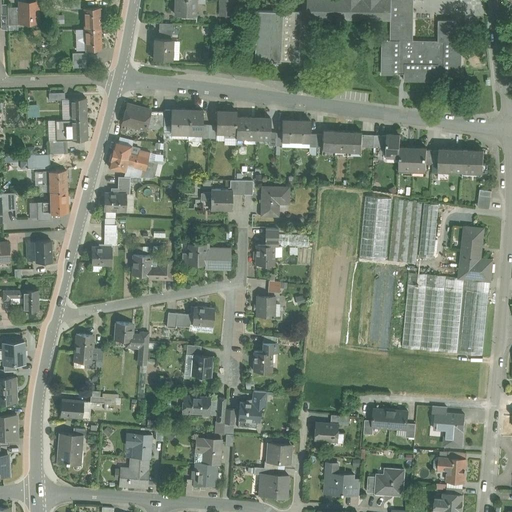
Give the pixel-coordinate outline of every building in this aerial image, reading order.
[(63,10),(63,9),(63,2),(80,1),(80,0),(54,0),(54,11),(63,10)] [(196,0),(177,0),(178,6),(175,6),(174,14),(184,14),(184,18),(195,18),(195,15),(196,15),(196,0)] [(438,40),(413,40),(413,0),(307,0),(307,18),(390,19),(390,39),(388,39),(388,38),(384,38),(384,39),(382,39),(381,74),(399,74),(399,73),(404,73),(404,80),(438,81),(439,73),(444,74),(443,75),(461,75),(462,41),(456,41),(456,20),(438,20),(438,40)] [(37,2),(20,2),(20,7),(21,22),(38,21),(37,2)] [(20,7),(7,7),(8,25),(19,24),(18,22),(21,22),(20,7)] [(100,7),(84,8),(84,29),(101,28),(100,7)] [(301,11),(258,9),(256,59),(299,61),(301,11)] [(172,23),(159,23),(158,38),(171,39),(172,23)] [(101,28),(84,29),(85,50),(102,49),(101,28)] [(77,50),(85,50),(84,29),(76,29),(77,50)] [(158,38),(155,38),(154,59),(172,60),(173,41),(173,39),(171,39),(158,38)] [(481,48),(471,48),(472,66),(482,66),(481,48)] [(86,98),(70,98),(71,119),(87,119),(86,98)] [(27,116),(39,116),(39,103),(27,104),(27,116)] [(151,109),(127,103),(122,123),(145,129),(146,127),(150,111),(151,109)] [(189,110),(171,109),(171,110),(171,126),(170,132),(188,132),(189,110)] [(203,110),(189,110),(188,132),(202,133),(203,124),(203,110)] [(237,111),(217,110),(216,124),(216,132),(217,132),(225,132),(224,136),(236,137),(236,117),(237,111)] [(164,111),(150,111),(146,127),(163,131),(164,125),(164,111)] [(256,117),(236,117),(236,137),(256,137),(256,117)] [(271,118),(256,117),(256,137),(270,138),(270,132),(271,118)] [(87,119),(71,119),(70,119),(56,120),(57,138),(66,137),(66,140),(71,140),(88,140),(87,119)] [(296,120),(282,120),(282,133),(281,140),(282,140),(296,140),(296,120)] [(311,121),(296,120),(296,140),(309,140),(310,140),(310,133),(311,121)] [(216,124),(209,124),(208,138),(216,139),(217,132),(216,132),(216,124)] [(336,131),(323,131),(323,130),(323,134),(322,147),(322,149),(323,149),(335,149),(336,131)] [(349,132),(336,131),(335,149),(348,150),(349,132)] [(216,139),(216,141),(224,141),(224,146),(235,146),(236,137),(224,136),(225,132),(217,132),(216,139)] [(362,132),(349,132),(348,150),(361,151),(362,151),(362,146),(362,134),(363,132),(362,132)] [(400,134),(387,133),(387,135),(386,147),(386,155),(400,156),(400,146),(400,134)] [(63,140),(49,141),(49,154),(64,153),(63,140)] [(132,146),(115,141),(112,154),(130,159),(148,160),(150,152),(139,150),(140,148),(132,146)] [(413,147),(400,146),(400,156),(399,168),(412,169),(413,147)] [(427,148),(413,147),(412,169),(426,170),(426,164),(427,150),(427,148)] [(463,149),(439,148),(439,150),(438,164),(438,169),(462,170),(463,149)] [(484,150),(463,149),(462,170),(483,171),(484,150)] [(35,154),(28,155),(28,168),(36,168),(35,154)] [(49,154),(35,154),(36,168),(50,168),(49,154)] [(130,159),(112,154),(108,167),(125,171),(127,164),(135,166),(135,167),(145,170),(148,160),(130,159)] [(154,160),(148,160),(145,170),(152,171),(154,160)] [(127,164),(125,171),(124,177),(155,178),(156,173),(152,171),(145,170),(135,167),(135,166),(127,164)] [(66,170),(50,170),(49,170),(43,171),(43,185),(50,185),(50,191),(66,191),(66,170)] [(124,177),(118,177),(118,189),(118,193),(125,194),(130,194),(130,177),(124,177)] [(244,180),(230,180),(230,189),(232,190),(232,194),(244,194),(244,180)] [(253,181),(244,180),(244,194),(252,195),(253,181)] [(288,188),(263,187),(262,215),(277,215),(278,203),(288,203),(288,188)] [(230,189),(211,189),(211,193),(210,205),(210,210),(231,211),(232,194),(232,190),(230,189)] [(66,191),(50,191),(51,202),(38,203),(38,213),(51,212),(67,212),(66,191)] [(111,193),(105,193),(105,210),(116,210),(125,211),(125,194),(118,193),(111,193)] [(203,205),(210,205),(211,193),(203,193),(203,205)] [(491,196),(479,195),(477,206),(489,208),(491,196)] [(392,198),(366,196),(360,257),(386,260),(392,198)] [(422,202),(394,199),(388,260),(416,263),(422,202)] [(424,202),(419,256),(433,257),(438,203),(424,202)] [(105,210),(105,218),(116,219),(116,210),(105,210)] [(483,228),(464,226),(459,277),(489,280),(491,260),(480,259),(483,228)] [(278,228),(266,228),(265,245),(274,245),(277,245),(277,234),(278,228)] [(116,231),(104,230),(104,244),(116,245),(116,231)] [(308,235),(277,234),(277,245),(274,245),(274,246),(308,247),(308,235)] [(51,240),(35,241),(35,242),(36,260),(36,262),(51,262),(51,240)] [(7,242),(0,242),(0,261),(8,261),(7,242)] [(27,261),(36,260),(35,242),(27,242),(27,261)] [(230,248),(205,248),(206,244),(189,244),(188,264),(205,264),(205,268),(229,269),(230,248)] [(265,245),(256,244),(256,265),(273,265),(273,257),(281,257),(282,247),(274,246),(274,245),(265,245)] [(112,247),(92,247),(91,264),(101,264),(111,265),(112,247)] [(137,254),(133,254),(132,274),(149,275),(150,255),(148,255),(137,254)] [(167,256),(150,255),(149,275),(149,279),(152,279),(153,267),(167,268),(167,256)] [(91,264),(91,273),(101,273),(101,264),(91,264)] [(167,268),(153,267),(152,279),(166,279),(167,268)] [(409,272),(402,272),(400,289),(408,289),(409,272)] [(459,277),(409,272),(408,289),(402,347),(483,355),(491,280),(489,280),(461,278),(459,277)] [(280,281),(269,280),(268,292),(279,293),(280,281)] [(374,281),(373,295),(383,296),(383,305),(392,306),(393,283),(374,281)] [(38,290),(23,290),(10,290),(10,297),(23,297),(23,305),(23,310),(38,311),(38,290)] [(275,296),(257,296),(256,316),(274,316),(275,311),(275,299),(275,296)] [(10,306),(23,305),(23,297),(10,297),(10,300),(10,306)] [(214,308),(194,306),(192,324),(199,325),(198,331),(212,333),(214,308)] [(177,313),(168,312),(167,327),(175,328),(176,326),(177,313)] [(191,314),(177,313),(176,326),(190,327),(190,324),(191,314)] [(132,323),(116,322),(115,340),(126,341),(131,341),(131,336),(132,323)] [(93,335),(76,334),(74,361),(85,362),(85,368),(96,368),(96,366),(97,348),(92,348),(93,335)] [(143,336),(131,336),(131,341),(126,341),(125,347),(142,348),(143,336)] [(24,341),(3,342),(4,365),(16,364),(25,364),(24,341)] [(262,352),(254,351),(254,371),(271,372),(271,352),(277,353),(277,343),(275,343),(263,343),(263,342),(262,352)] [(201,346),(187,344),(186,354),(193,355),(194,354),(200,355),(201,346)] [(200,355),(194,354),(193,355),(192,375),(211,376),(212,358),(203,357),(203,355),(200,355)] [(74,361),(74,370),(85,370),(85,368),(85,362),(74,361)] [(147,365),(141,364),(138,399),(144,400),(147,365)] [(5,377),(0,377),(0,402),(16,402),(15,377),(5,377)] [(266,392),(254,391),(253,400),(247,401),(247,403),(240,402),(239,419),(259,421),(260,404),(265,404),(266,392)] [(210,397),(183,395),(182,413),(209,415),(210,397)] [(226,398),(218,397),(216,421),(225,422),(226,409),(226,398)] [(84,401),(61,400),(60,415),(82,417),(84,402),(84,401)] [(90,402),(84,402),(82,417),(91,418),(92,403),(90,402)] [(391,409),(374,408),(373,420),(373,426),(390,427),(391,409)] [(234,409),(226,409),(225,422),(225,423),(224,433),(226,433),(233,434),(234,423),(234,409)] [(408,411),(391,409),(390,427),(406,429),(407,429),(407,423),(408,411)] [(447,413),(435,412),(434,428),(445,429),(444,444),(462,445),(463,430),(464,430),(465,414),(447,413)] [(16,414),(0,414),(0,439),(9,439),(17,439),(16,414)] [(349,415),(331,414),(331,421),(349,422),(349,415)] [(259,421),(239,419),(238,426),(258,428),(259,421)] [(365,419),(364,433),(373,434),(373,426),(373,420),(365,419)] [(339,424),(316,422),(314,439),(335,440),(335,436),(338,433),(339,424)] [(416,423),(407,423),(407,429),(406,429),(406,436),(415,437),(416,423)] [(163,429),(156,428),(155,440),(163,441),(163,429)] [(73,434),(60,433),(59,442),(61,443),(61,451),(59,451),(58,463),(76,464),(77,456),(81,457),(82,434),(73,434)] [(151,435),(127,433),(126,445),(134,445),(133,457),(148,458),(148,459),(149,459),(151,435)] [(233,434),(226,433),(225,445),(232,445),(233,434)] [(221,440),(197,438),(196,450),(195,452),(194,462),(218,464),(219,464),(221,440)] [(291,445),(269,443),(267,460),(267,461),(278,462),(289,463),(291,445)] [(1,454),(0,454),(0,476),(9,476),(8,454),(1,454)] [(449,457),(440,456),(439,469),(448,469),(447,480),(463,481),(464,482),(466,466),(466,458),(465,458),(449,457)] [(148,458),(133,457),(131,457),(130,469),(120,468),(119,484),(146,486),(147,483),(141,483),(142,472),(148,472),(148,470),(147,470),(148,459),(148,458)] [(278,462),(267,461),(267,460),(264,460),(264,467),(274,468),(278,468),(278,462)] [(218,464),(194,462),(194,470),(192,470),(191,478),(193,478),(192,485),(200,485),(200,484),(205,484),(205,485),(215,486),(215,479),(218,479),(218,473),(217,472),(218,464)] [(404,469),(385,468),(385,478),(377,477),(376,492),(402,495),(404,469)] [(354,474),(329,472),(329,479),(326,479),(325,493),(353,495),(354,478),(354,474)] [(273,474),(261,473),(261,474),(260,485),(261,485),(260,494),(259,494),(259,495),(287,497),(287,496),(288,476),(289,475),(273,474)] [(377,477),(369,476),(368,491),(376,492),(377,477)] [(446,492),(443,492),(443,498),(435,497),(435,498),(434,508),(434,509),(442,510),(441,511),(462,511),(462,510),(463,510),(463,508),(463,502),(463,501),(463,495),(463,494),(462,493),(446,492)]
